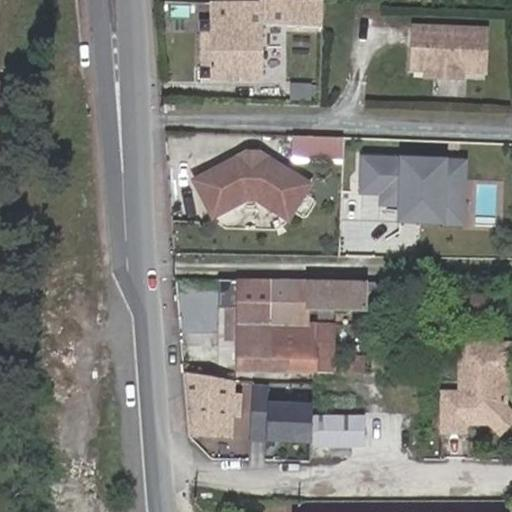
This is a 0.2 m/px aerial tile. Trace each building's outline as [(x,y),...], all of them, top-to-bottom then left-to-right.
[(261,80),(263,18),(322,20),(322,0),(208,0),(208,21),(198,21),(199,79),(261,80)] [(486,29),(412,26),(411,60),(426,60),(425,71),(432,71),(432,78),(463,79),(463,72),(485,73),(486,29)] [(343,157),(343,134),(292,134),(292,156),(343,157)] [(243,152),(190,182),(212,223),(244,205),(257,206),(288,225),(312,185),(261,151),(243,152)] [(401,216),(443,217),(444,191),(464,192),(466,162),(362,160),(361,194),(383,193),(382,205),(400,206),(401,216)] [(307,280),(221,279),(220,306),(239,307),(238,372),(312,373),(313,325),(306,325),(270,324),(270,304),(306,305),(307,280)] [(381,282),(307,280),(306,305),(306,306),(306,307),(331,308),(364,308),(364,306),(381,306),(381,282)] [(486,300),(431,300),(431,315),(501,316),(501,293),(486,293),(486,300)] [(331,308),(306,307),(306,325),(313,325),(331,326),(331,308)] [(313,325),(312,373),(313,373),(313,369),(331,370),(331,360),(331,326),(313,325)] [(480,347),(462,347),(462,396),(444,395),(443,434),(464,434),(465,420),(471,419),(477,425),(489,424),(505,409),(506,380),(511,380),(511,346),(497,347),(494,344),(483,344),(480,347)] [(352,372),(366,372),(365,357),(352,356),(352,372)] [(234,382),(183,374),(188,438),(232,440),(233,427),(240,428),(241,395),(234,396),(234,382)] [(249,443),(309,446),(310,417),(310,406),(266,404),(266,386),(251,385),(249,443)] [(511,415),(505,409),(489,424),(500,435),(511,423),(511,415)] [(310,417),(309,446),(365,447),(365,417),(310,417)]
